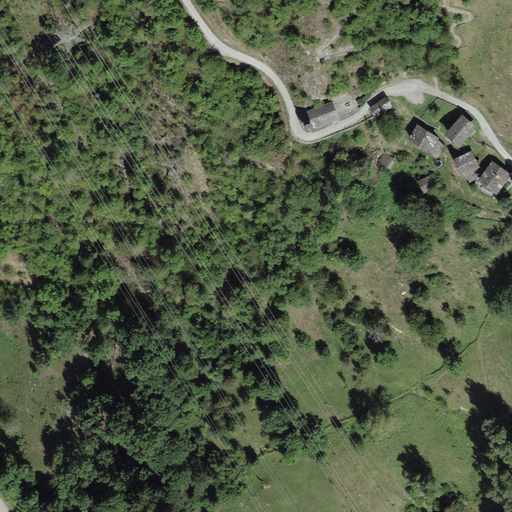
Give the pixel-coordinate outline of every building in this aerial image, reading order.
[(362,110),(368,120),(387,110),(382,100),(362,110)] [(325,104),(295,113),(299,121),(302,131),(330,122),(325,104)] [(439,135),(452,149),(473,129),(459,115),(439,135)] [(435,139),(413,126),(403,141),(426,155),(435,139)] [(476,169),(469,152),(448,161),(455,178),(476,169)] [(374,171),(389,181),(400,166),(386,155),(374,171)] [(473,182),(490,195),(505,176),(487,163),(473,182)] [(428,177),(412,182),(417,195),(432,189),(428,177)]
